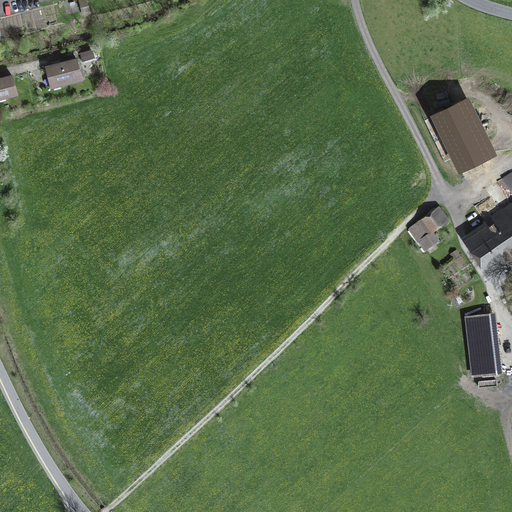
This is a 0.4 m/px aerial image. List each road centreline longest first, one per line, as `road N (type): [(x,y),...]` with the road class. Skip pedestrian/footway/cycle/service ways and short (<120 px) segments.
road 1 (track): [(107,511),(440,193),(380,74),(354,0)]
road 2 (tertiary): [(83,511),(38,448),(0,368)]
